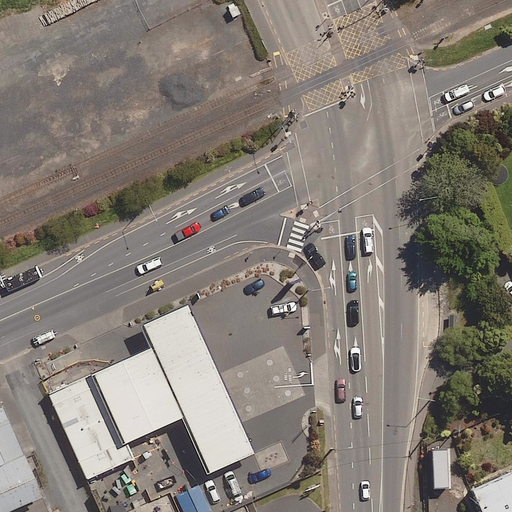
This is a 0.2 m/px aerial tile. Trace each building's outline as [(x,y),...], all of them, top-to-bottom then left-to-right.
[(190,400),(158,328),(57,372),(95,456),(140,436),(135,425),(190,400)] [(0,385),(0,495),(53,472),(12,380),(0,385)] [(191,471),(121,501),(126,511),(192,511),(206,506),(191,471)] [(511,511),(511,473),(472,492),(481,511),(511,511)] [(70,511),(61,491),(11,511),(70,511)]
